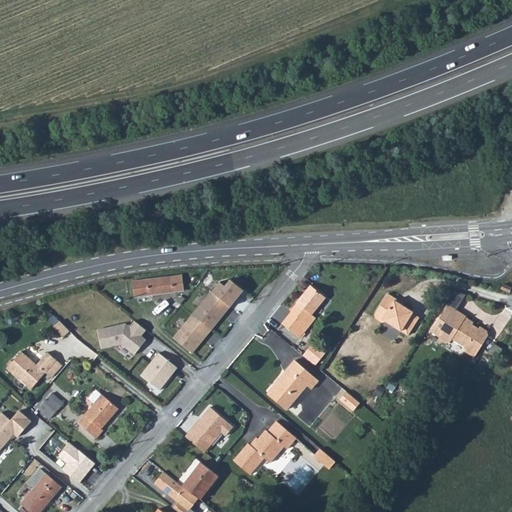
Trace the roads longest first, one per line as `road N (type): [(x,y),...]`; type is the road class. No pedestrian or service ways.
road 1 (trunk): [(511,32),(174,151),(0,186)]
road 2 (trunk): [(0,212),(254,154),(511,62)]
road 3 (unclassified): [(303,244),(294,274),(88,511)]
road 4 (secondary): [(303,244),(150,255),(0,289)]
road 5 (secondary): [(509,232),(303,244)]
